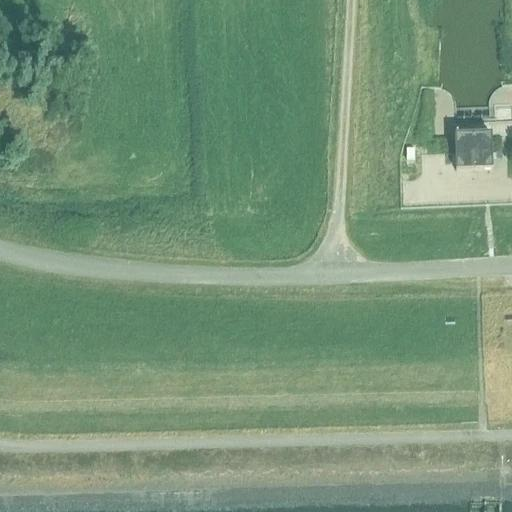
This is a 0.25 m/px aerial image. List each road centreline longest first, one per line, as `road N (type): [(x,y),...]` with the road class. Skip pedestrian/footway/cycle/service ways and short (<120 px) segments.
road 1 (unclassified): [(511,269),(112,272),(0,247)]
road 2 (track): [(338,274),(352,0)]
